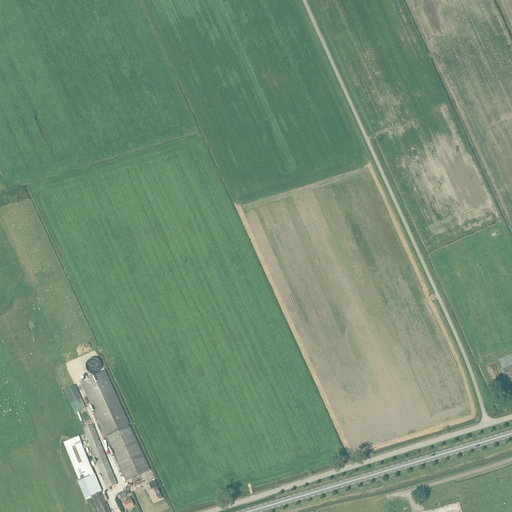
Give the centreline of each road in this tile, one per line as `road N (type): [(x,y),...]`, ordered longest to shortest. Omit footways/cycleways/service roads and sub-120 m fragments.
road 1 (unclassified): [(302,0),(486,423)]
road 2 (unclassified): [(209,511),(486,423)]
road 3 (primary): [(246,511),(511,432)]
